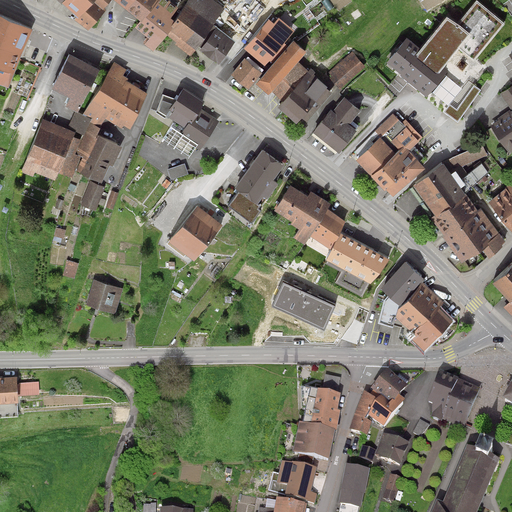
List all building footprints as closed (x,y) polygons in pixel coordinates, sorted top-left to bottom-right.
[(60,0),(78,14),(75,18),(89,29),(105,9),(103,7),(109,0),(117,0),(141,19),(135,26),(149,38),(145,43),(152,50),(166,32),(177,40),(175,43),(188,53),(224,9),(212,0),(187,0),(181,9),(169,0),(60,0)] [(265,62),(285,38),(264,21),(269,14),(251,0),(243,0),(221,27),(265,62)] [(421,47),(407,36),(385,63),(427,96),(448,70),(444,67),(459,48),(474,60),(504,24),(477,1),(458,24),(447,15),(421,47)] [(0,82),(5,84),(26,31),(0,21),(0,82)] [(232,43),(215,31),(202,50),(219,62),(232,43)] [(306,52),(294,41),(256,84),(268,94),(271,91),(297,61),(306,52)] [(352,51),(326,74),(340,89),(366,66),(352,51)] [(95,71),(69,59),(55,89),(72,97),(68,106),(76,110),(95,71)] [(260,73),(244,61),(233,74),(248,87),(260,73)] [(280,107),(301,124),(330,87),(314,74),(315,72),(311,69),(309,71),(297,61),(271,91),(284,103),(280,107)] [(127,126),(144,97),(110,77),(88,113),(100,121),(105,113),(127,126)] [(444,112),(458,122),(481,90),(474,85),(457,109),(450,104),(444,112)] [(511,109),(511,85),(500,94),(511,110),(511,109)] [(202,104),(183,92),(169,114),(189,127),(182,137),(199,148),(215,122),(198,111),(202,104)] [(339,150),(354,132),(345,125),(357,111),(344,101),(317,132),(339,150)] [(100,125),(75,113),(68,128),(86,137),(79,151),(89,156),(82,172),(99,181),(116,147),(94,136),(100,125)] [(511,114),(493,127),(506,147),(508,146),(511,151),(511,150),(511,114)] [(381,142),(360,160),(386,189),(388,186),(395,194),(423,168),(407,150),(416,142),(393,118),(374,135),(381,142)] [(70,136),(43,125),(29,159),(56,170),(70,136)] [(482,145),(445,161),(449,171),(487,155),(482,145)] [(280,165),(263,153),(238,190),(255,202),(280,165)] [(185,163),(167,169),(171,180),(188,174),(185,163)] [(506,241),(446,167),(416,187),(464,260),(483,249),(489,258),(506,241)] [(101,189),(90,184),(83,204),(94,208),(101,189)] [(511,185),(492,202),(511,225),(511,185)] [(330,247),(344,224),(324,212),(326,208),(290,188),(278,211),(308,228),(305,233),(330,247)] [(119,193),(111,191),(106,208),(113,210),(119,193)] [(262,208),(238,192),(228,206),(252,222),(262,208)] [(61,210),(64,201),(58,199),(55,208),(61,210)] [(218,228),(197,211),(173,241),(194,258),(218,228)] [(389,260),(341,234),(327,258),(370,283),(389,260)] [(422,279),(406,265),(384,289),(400,304),(422,279)] [(511,273),(499,286),(511,298),(511,273)] [(119,290),(94,282),(87,304),(113,312),(119,290)] [(336,306),(283,282),(272,307),(324,331),(336,306)] [(441,305),(422,288),(399,314),(418,331),(415,335),(428,347),(450,322),(436,310),(441,305)] [(355,415),(351,428),(366,432),(369,417),(382,423),(399,401),(392,396),(403,385),(388,373),(368,397),(364,393),(355,415)] [(17,374),(0,375),(0,395),(18,394),(17,374)] [(475,388),(441,375),(432,399),(439,402),(436,410),(463,421),(475,388)] [(337,415),(341,400),(310,393),(302,427),(299,426),(293,456),(329,464),(340,416),(337,415)] [(406,444),(384,436),(377,454),(399,462),(406,444)] [(376,452),(363,448),(359,460),(373,464),(376,452)] [(477,456),(468,452),(443,511),(437,508),(435,511),(480,511),(500,466),(491,463),(494,457),(479,450),(477,456)] [(276,487),(287,489),(285,499),(315,506),(317,497),(311,496),(316,471),(281,464),(276,487)] [(366,470),(346,467),(340,502),(360,506),(366,470)] [(404,477),(391,473),(383,496),(396,501),(404,477)] [(299,511),(301,506),(279,502),(276,511),(299,511)]
